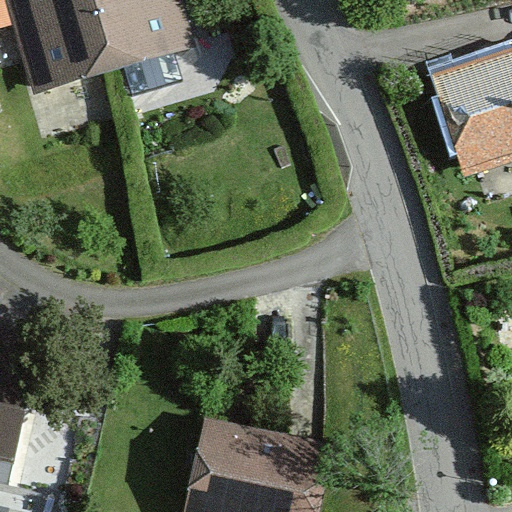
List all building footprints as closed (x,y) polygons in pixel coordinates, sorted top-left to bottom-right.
[(0,0),(0,27),(13,24),(5,0),(0,0)] [(175,0),(13,0),(40,91),(189,48),(175,0)] [(511,59),(431,85),(462,185),(511,169),(511,59)] [(30,380),(0,372),(0,462),(10,465),(30,380)] [(317,511),(329,462),(213,436),(195,511),(317,511)]
